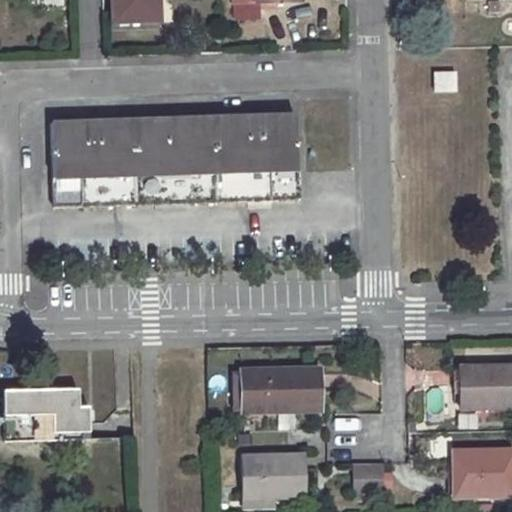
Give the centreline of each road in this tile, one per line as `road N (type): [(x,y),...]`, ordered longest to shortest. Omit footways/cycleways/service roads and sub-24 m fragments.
road 1 (unknown): [(2,230),(373,223)]
road 2 (residential): [(375,319),(5,320)]
road 3 (residential): [(88,75),(370,69)]
road 4 (residential): [(370,69),(375,319)]
road 5 (residential): [(393,319),(395,443),(340,443)]
road 6 (residential): [(5,320),(0,174)]
